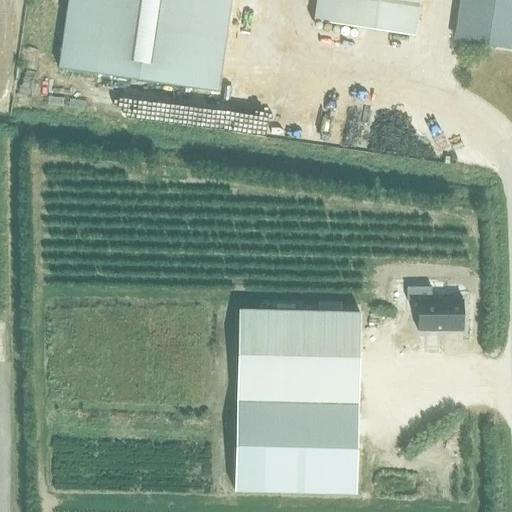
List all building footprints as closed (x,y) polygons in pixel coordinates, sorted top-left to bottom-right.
[(68,0),(59,69),(217,92),(230,0),(68,0)] [(317,0),(315,22),(414,37),(419,0),(317,0)] [(511,0),(469,0),(463,44),(474,46),(511,51),(511,0)] [(394,137),(395,155),(411,153),(410,136),(394,137)] [(431,288),(406,288),(406,301),(418,301),(418,332),(463,332),(463,300),(431,300),(431,288)] [(239,311),(237,400),(358,403),(360,314),(341,314),(341,304),(341,303),(319,302),(318,303),(318,313),(239,311)] [(234,488),(234,491),(355,495),(356,491),(357,418),(358,403),(237,400),(236,415),(234,488)]
